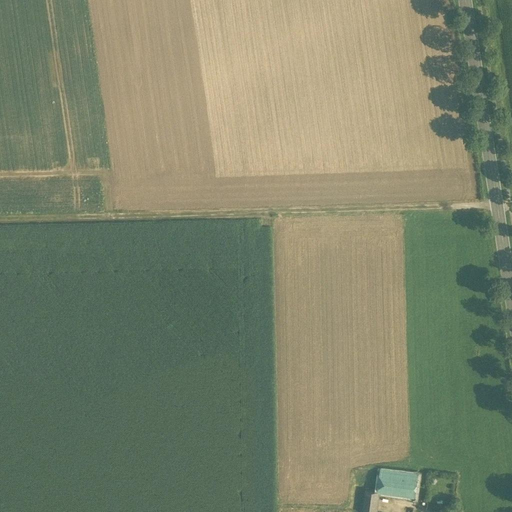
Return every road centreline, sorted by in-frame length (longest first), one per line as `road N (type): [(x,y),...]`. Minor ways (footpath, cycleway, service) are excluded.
road 1 (track): [(0,219),(511,203)]
road 2 (secondary): [(466,0),(511,287)]
